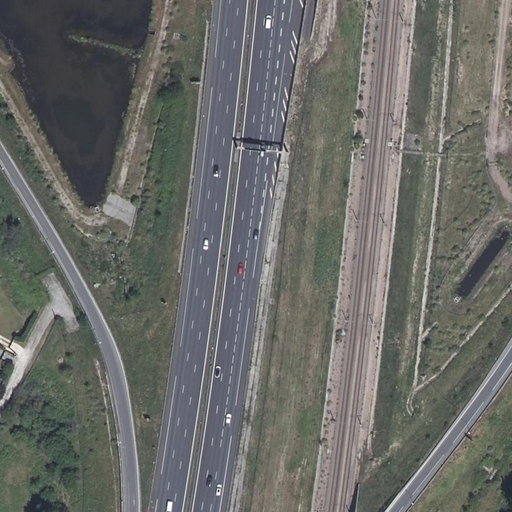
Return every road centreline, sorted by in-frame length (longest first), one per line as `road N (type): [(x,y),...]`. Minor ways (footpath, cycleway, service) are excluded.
road 1 (motorway): [(234,0),(168,511)]
road 2 (motorway): [(205,511),(268,33)]
road 3 (motorway): [(0,148),(112,347),(132,415),(135,511)]
road 4 (motorway): [(395,511),(511,355)]
